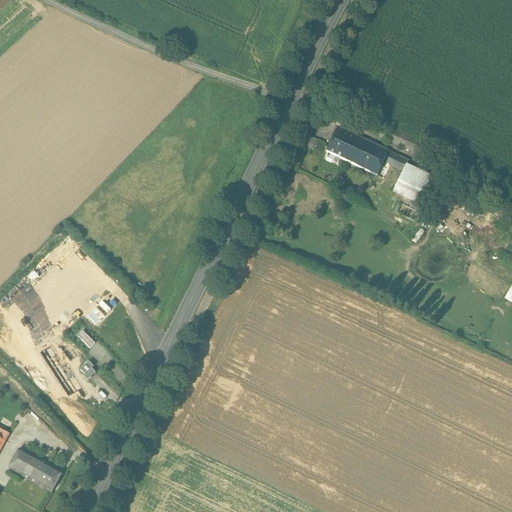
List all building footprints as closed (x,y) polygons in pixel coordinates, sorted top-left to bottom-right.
[(388,152),(338,128),(327,152),(328,153),(340,159),(377,176),(384,162),(388,152)] [(427,145),(393,129),(388,140),(422,156),(427,145)] [(317,141),(308,136),(303,145),(313,150),(317,141)] [(391,165),(395,156),(396,155),(388,152),(384,162),(391,165)] [(340,159),(328,153),(325,159),(337,165),(340,159)] [(391,165),(404,171),(407,165),(408,162),(395,156),(391,165)] [(435,178),(407,165),(404,171),(432,184),(435,178)] [(432,184),(404,171),(394,192),(422,206),(432,184)] [(83,332),(78,337),(90,349),(95,344),(83,332)] [(89,362),(81,370),(85,375),(84,376),(88,381),(96,373),(92,369),(94,367),(89,362)] [(0,428),(0,438),(6,442),(10,433),(0,428)] [(63,473),(20,449),(9,468),(52,492),(63,473)]
